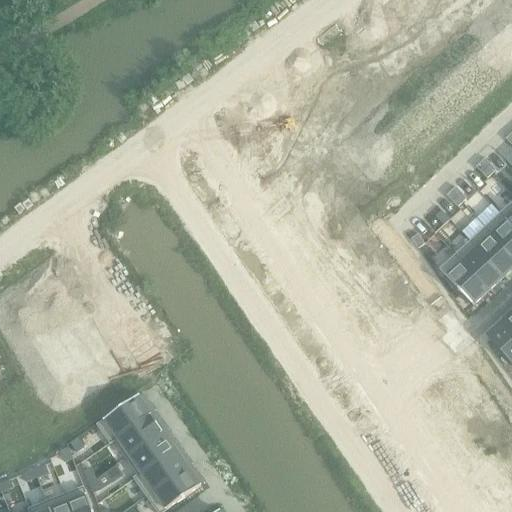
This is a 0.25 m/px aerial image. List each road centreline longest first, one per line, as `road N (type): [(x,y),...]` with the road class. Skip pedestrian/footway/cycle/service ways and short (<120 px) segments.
road 1 (residential): [(224,170),(378,398)]
road 2 (residential): [(511,295),(378,398)]
road 3 (residential): [(378,398),(459,511)]
